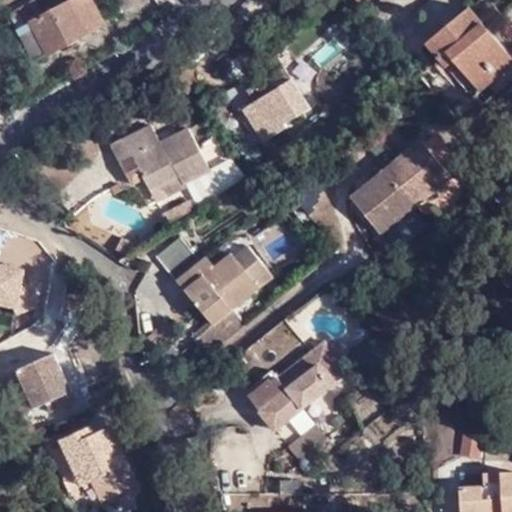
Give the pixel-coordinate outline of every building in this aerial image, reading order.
[(39,4),(12,19),(35,63),(108,27),(98,8),(112,1),(111,0),(76,0),(45,17),(39,4)] [(463,51),(497,86),(511,72),(511,34),(482,3),(442,40),(457,57),(463,51)] [(325,81),(360,49),(335,22),(300,54),(325,81)] [(177,67),(170,73),(179,83),(187,76),(177,67)] [(257,105),(246,114),(264,135),(272,144),(300,120),(274,90),(257,105)] [(409,122),(410,110),(402,110),(401,121),(409,122)] [(264,135),(246,114),(240,119),(258,140),(264,135)] [(179,173),(185,182),(211,167),(190,126),(161,141),(151,121),(111,144),(121,162),(135,155),(146,178),(151,188),(179,173)] [(456,144),(444,130),(433,140),(444,154),(456,144)] [(416,147),(347,201),(374,236),(445,182),(416,147)] [(146,178),(135,155),(121,162),(134,185),(146,178)] [(187,186),(185,182),(179,173),(151,188),(159,201),(187,186)] [(192,199),(164,218),(171,228),(199,209),(192,199)] [(378,236),(387,251),(430,225),(421,210),(378,236)] [(182,237),(158,254),(174,276),(197,259),(182,237)] [(216,328),(235,313),(260,289),(240,264),(245,259),(238,252),(218,269),(209,260),(180,284),(212,324),(216,328)] [(40,290),(23,287),(25,273),(0,268),(0,312),(36,317),(40,290)] [(85,306),(87,293),(73,290),(70,307),(85,310),(85,306)] [(100,296),(87,293),(85,306),(98,309),(100,296)] [(246,326),(235,313),(216,328),(212,324),(195,338),(209,355),(246,326)] [(321,348),(273,384),(280,395),(276,398),(291,419),(344,379),(321,348)] [(58,400),(61,408),(77,400),(56,355),(21,370),(23,375),(39,408),(58,400)] [(359,401),(375,388),(364,374),(349,387),(359,401)] [(25,414),(39,408),(23,375),(10,381),(25,414)] [(271,434),(291,419),(276,398),(280,395),(273,384),(270,381),(244,401),(271,434)] [(61,442),(83,487),(92,483),(102,502),(139,486),(111,427),(82,442),(78,435),(61,442)] [(316,456),(320,448),(323,446),(330,453),(340,445),(331,434),(322,443),(311,429),(282,452),(297,471),(316,456)] [(479,458),(482,439),(462,436),(459,455),(479,458)] [(49,448),(69,493),(83,487),(61,442),(49,448)] [(462,488),(462,511),(511,511),(511,476),(483,477),(483,489),(462,488)] [(309,511),(319,511),(320,497),(310,496),(309,511)]
